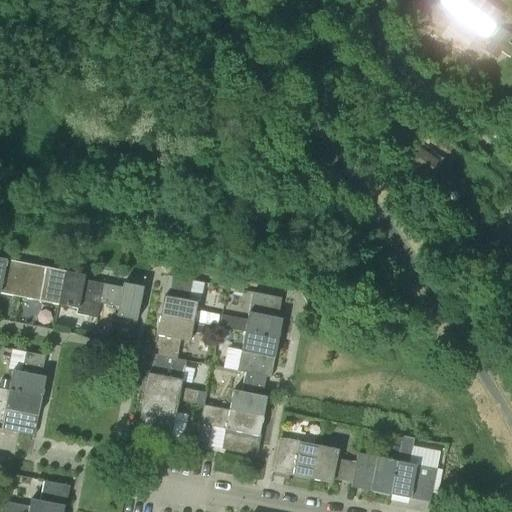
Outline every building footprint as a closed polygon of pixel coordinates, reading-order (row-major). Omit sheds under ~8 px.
[(481,0),(441,0),(440,2),(486,37),(502,15),(481,0)] [(511,36),(499,28),(483,51),(495,59),(511,36)] [(402,125),(381,103),(365,118),(386,140),(402,125)] [(439,162),(419,147),(408,162),(428,177),(439,162)] [(0,293),(19,298),(25,269),(6,265),(7,261),(0,259),(0,293)] [(59,305),(65,272),(45,268),(44,273),(25,269),(19,298),(59,305)] [(99,304),(103,284),(84,280),(85,276),(65,272),(59,305),(77,309),(76,315),(95,319),(99,304)] [(160,316),(194,323),(198,303),(188,301),(192,281),(173,277),(169,297),(164,296),(160,316)] [(103,284),(99,304),(118,308),(117,317),(137,321),(144,288),(123,283),(122,288),(103,284)] [(277,318),(281,299),(252,293),(247,320),(233,317),(231,330),(245,332),(278,339),(282,319),(277,318)] [(205,325),(207,313),(196,311),(194,323),(205,325)] [(190,342),(194,323),(160,316),(156,336),(161,337),(157,356),(177,360),(180,340),(190,342)] [(202,333),(203,326),(195,325),(194,332),(202,333)] [(226,342),(229,329),(221,328),(218,340),(226,342)] [(278,339),(245,332),(243,343),(241,352),(237,371),(247,373),(266,377),(269,358),(274,359),(278,339)] [(8,390),(42,397),(46,377),(41,376),(45,356),(26,353),(22,372),(12,370),(8,390)] [(186,361),(177,360),(157,356),(153,375),(149,374),(145,394),(178,400),(179,400),(203,405),(205,393),(181,388),(182,381),(186,361)] [(262,396),(266,377),(247,373),(243,392),(233,391),(232,399),(216,396),(213,406),(229,410),(263,417),(267,397),(262,396)] [(38,417),(42,397),(8,390),(5,410),(14,412),(10,431),(30,435),(33,416),(38,417)] [(171,440),(178,400),(145,394),(141,414),(146,414),(142,434),(171,440)] [(213,406),(211,406),(204,405),(200,424),(226,429),(225,430),(222,450),(250,456),(254,436),(259,437),(263,417),(229,410),(213,406)] [(312,480),(319,446),(279,438),(274,467),(293,471),(292,476),(312,480)] [(399,448),(390,495),(410,499),(411,494),(430,498),(436,469),(409,464),(413,441),(401,438),(399,448)] [(352,483),(356,463),(337,460),(338,450),(319,446),(312,480),(332,484),(333,479),(352,483)] [(390,495),(399,448),(389,446),(387,460),(358,454),(356,463),(352,483),(371,487),(370,491),(390,495)] [(63,511),(65,506),(60,505),(64,485),(44,481),(40,501),(31,499),(30,506),(4,501),(1,511),(63,511)]
